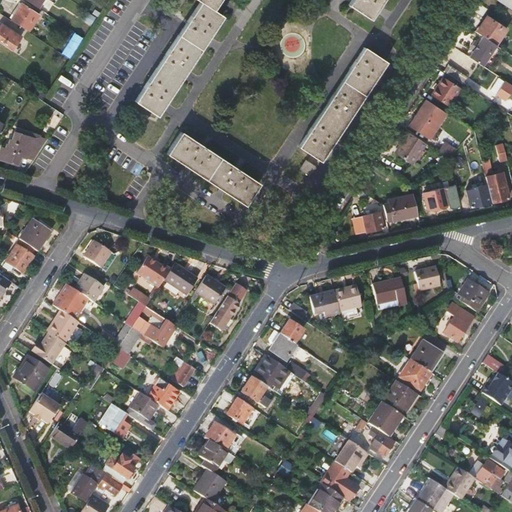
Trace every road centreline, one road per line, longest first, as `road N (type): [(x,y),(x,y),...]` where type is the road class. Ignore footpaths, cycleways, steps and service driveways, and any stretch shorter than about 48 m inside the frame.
road 1 (residential): [(466,0),(285,272)]
road 2 (residential): [(163,169),(240,220),(362,35)]
road 3 (residential): [(129,511),(285,272)]
road 4 (residential): [(511,296),(369,511)]
road 5 (residential): [(256,0),(150,161)]
road 6 (residential): [(129,222),(285,272)]
road 7 (residential): [(0,343),(88,210)]
road 8 (residential): [(285,272),(440,237)]
road 9 (residential): [(87,120),(69,108),(141,0)]
road 10 (residential): [(100,128),(177,17)]
